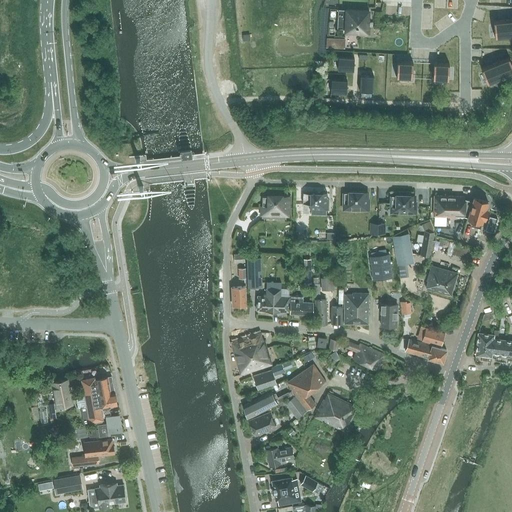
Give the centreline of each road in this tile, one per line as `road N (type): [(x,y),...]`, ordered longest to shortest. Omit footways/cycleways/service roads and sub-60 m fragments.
road 1 (secondary): [(255,158),(511,161)]
road 2 (residential): [(451,373),(346,332),(225,324)]
road 3 (unclassified): [(117,326),(157,511)]
road 4 (residential): [(253,511),(225,324)]
road 5 (residential): [(225,324),(229,225),(255,158)]
road 6 (secondary): [(451,373),(487,270),(511,233)]
road 7 (secondary): [(403,511),(451,373)]
road 8 (primary): [(78,144),(65,0)]
road 9 (secondary): [(127,172),(255,158)]
